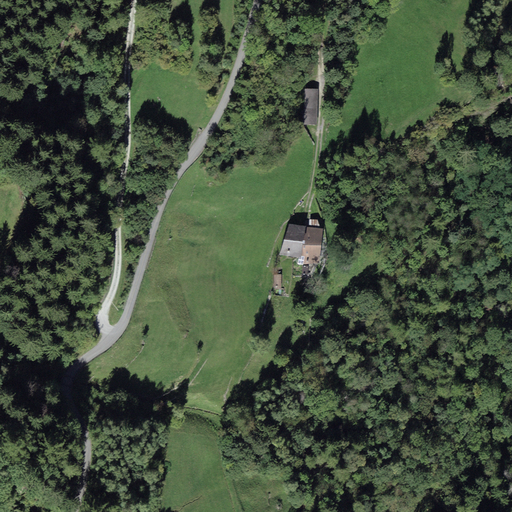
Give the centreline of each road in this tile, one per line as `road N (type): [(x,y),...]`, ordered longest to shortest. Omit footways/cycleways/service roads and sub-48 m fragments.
road 1 (unclassified): [(262,0),(215,120),(157,221),(123,324),(68,383),(89,455),(72,511)]
road 2 (track): [(113,336),(101,320),(118,277),(135,0)]
road 3 (track): [(308,213),(321,142),(325,0)]
